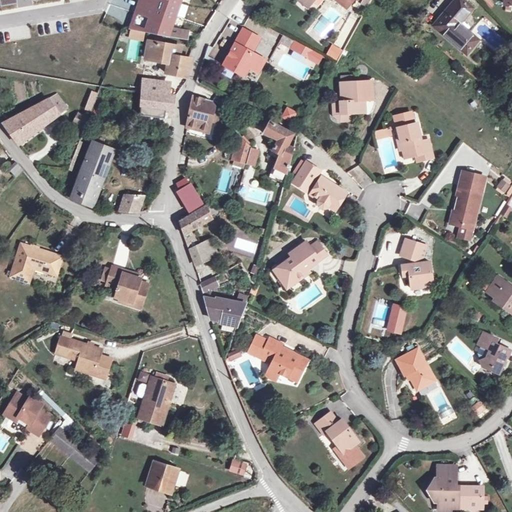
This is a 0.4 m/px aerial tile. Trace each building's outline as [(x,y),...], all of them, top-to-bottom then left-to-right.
[(145,28),(154,0),(137,0),(129,24),(145,28)] [(154,0),(145,28),(171,34),(171,37),(189,40),(191,32),(174,28),(182,0),(154,0)] [(457,25),(469,9),(459,0),(452,0),(430,26),(463,55),(474,41),(457,25)] [(490,0),(481,0),(489,8),(494,4),(490,0)] [(254,66),(260,56),(250,50),(258,36),(242,28),(234,42),(236,43),(232,51),(233,52),(231,56),(229,54),(224,64),(243,75),(249,66),(253,69),(254,66)] [(143,56),(166,60),(165,71),(187,74),(191,60),(178,57),(179,47),(146,40),(143,56)] [(292,43),(288,49),(297,54),(301,48),(292,43)] [(338,61),(344,50),(332,43),(326,55),(338,61)] [(307,51),(301,48),(297,54),(304,57),(307,51)] [(260,56),(254,66),(260,69),(265,59),(260,56)] [(243,75),(248,78),(253,69),(249,66),(243,75)] [(140,92),(163,97),(164,84),(151,82),(151,77),(142,75),(140,92)] [(340,113),(354,112),(366,111),(365,95),(372,95),(372,79),(340,81),(341,100),(339,100),(339,104),(340,113)] [(66,108),(57,90),(4,122),(19,144),(66,108)] [(92,111),(98,92),(91,90),(85,109),(92,111)] [(163,97),(140,92),(140,93),(139,107),(170,112),(172,98),(163,97)] [(453,94),(444,103),(453,111),(462,102),(453,94)] [(224,105),(221,101),(201,97),(191,139),(212,142),(224,105)] [(340,113),(339,104),(333,104),(334,115),(340,120),(350,120),(354,112),(340,113)] [(287,106),(280,117),(291,123),(298,112),(287,106)] [(72,123),(84,129),(90,117),(78,111),(72,123)] [(403,124),(413,122),(410,111),(401,113),(403,124)] [(402,157),(413,154),(420,153),(421,158),(430,156),(426,138),(418,140),(414,122),(413,122),(403,124),(401,113),(392,116),(397,137),(400,148),(402,157)] [(270,142),(267,150),(270,152),(265,176),(277,182),(282,159),(287,149),(283,146),(288,136),(263,123),(258,135),(270,142)] [(372,130),(374,136),(387,133),(386,127),(372,130)] [(232,135),(228,153),(240,157),(242,149),(232,135)] [(95,202),(96,196),(109,145),(86,141),(82,157),(74,188),(72,196),(95,202)] [(284,166),(287,169),(295,162),(292,159),(284,166)] [(288,175),(295,182),(308,172),(297,160),(295,162),(287,169),(281,174),(284,178),(288,175)] [(20,171),(14,166),(6,173),(12,179),(20,171)] [(443,210),(440,222),(449,224),(461,227),(470,191),(462,189),(466,174),(450,170),(445,193),(448,194),(443,210)] [(284,178),(281,174),(278,176),(289,188),(295,182),(288,175),(284,178)] [(462,189),(470,191),(474,176),(466,174),(462,189)] [(496,187),(505,193),(511,183),(511,182),(503,176),(496,187)] [(309,207),(312,206),(314,203),(321,208),(331,195),(307,179),(296,194),(305,200),(304,201),(304,204),(309,207)] [(137,211),(142,197),(127,194),(122,210),(137,211)] [(314,203),(312,206),(320,211),(321,208),(314,203)] [(511,206),(505,204),(501,215),(509,218),(511,210),(511,206)] [(201,208),(173,224),(177,237),(188,270),(203,260),(197,247),(192,250),(186,232),(208,218),(201,208)] [(458,238),(461,227),(449,224),(446,235),(458,238)] [(286,251),(288,253),(304,240),(303,238),(286,251)] [(303,271),(307,268),(326,254),(316,241),(308,246),(304,240),(288,253),(291,257),(277,268),(287,283),(293,279),(296,283),(306,275),(303,271)] [(388,256),(403,260),(404,257),(411,259),(415,246),(392,240),(388,256)] [(34,264),(56,272),(62,257),(22,241),(9,273),(27,280),(34,264)] [(197,247),(203,260),(211,255),(205,242),(197,247)] [(410,262),(411,259),(404,257),(403,260),(402,263),(409,265),(410,262)] [(409,265),(402,263),(390,265),(392,276),(398,275),(400,290),(421,286),(417,261),(410,262),(409,265)] [(133,301),(132,305),(142,308),(149,284),(140,282),(141,278),(136,276),(123,273),(124,268),(114,265),(112,269),(108,282),(108,284),(118,287),(116,296),(119,297),(133,301)] [(108,282),(112,269),(106,267),(101,280),(108,282)] [(123,273),(136,276),(138,272),(124,268),(123,273)] [(287,283),(277,268),(273,272),(287,290),(296,283),(293,279),(287,283)] [(511,285),(497,276),(487,291),(503,303),(500,306),(511,314),(511,285)] [(214,277),(201,284),(205,293),(218,284),(214,277)] [(236,291),(236,300),(246,301),(246,291),(236,291)] [(223,323),(246,321),(247,304),(246,301),(236,300),(204,300),(210,318),(222,317),(223,323)] [(487,341),(483,348),(492,352),(489,360),(483,363),(485,368),(502,375),(509,359),(511,360),(511,357),(511,351),(498,345),(500,340),(486,334),(484,339),(487,341)] [(249,350),(261,357),(264,352),(260,350),(266,341),(258,336),(249,350)] [(287,374),(297,379),(307,361),(293,353),(287,349),(280,345),(281,343),(269,336),(266,341),(260,350),(264,352),(261,357),(270,362),(267,366),(276,372),(285,377),(287,374)] [(70,362),(67,370),(95,379),(100,362),(90,359),(92,351),(51,338),(46,354),(48,355),(70,362)] [(407,370),(415,385),(425,380),(426,383),(434,379),(417,347),(396,358),(404,372),(407,370)] [(228,358),(232,363),(241,356),(238,351),(228,358)] [(276,372),(267,366),(262,374),(272,380),(276,372)] [(287,374),(285,377),(295,383),(297,379),(287,374)] [(163,424),(170,400),(167,399),(172,383),(151,376),(148,384),(144,396),(138,415),(163,424)] [(425,380),(415,385),(417,388),(426,383),(425,380)] [(138,394),(144,396),(148,384),(142,382),(140,383),(137,391),(138,394)] [(27,425),(39,433),(51,414),(40,407),(43,403),(31,395),(28,399),(17,392),(4,410),(7,412),(14,417),(16,418),(19,414),(30,421),(27,425)] [(478,402),(472,408),(481,417),(487,411),(478,402)] [(7,412),(2,421),(8,425),(14,417),(7,412)] [(353,449),(352,446),(354,445),(359,441),(344,418),(337,423),(333,425),(330,422),(334,419),(330,412),(316,422),(323,433),(327,430),(337,445),(334,447),(348,467),(362,457),(356,447),(353,449)] [(133,427),(126,424),(122,435),(130,437),(133,427)] [(100,462),(60,429),(50,441),(90,475),(100,462)] [(240,464),(228,461),(226,470),(239,472),(240,464)] [(164,494),(171,471),(148,464),(141,487),(164,494)] [(424,486),(423,496),(423,500),(426,502),(428,502),(427,511),(440,511),(459,511),(468,511),(469,511),(472,511),(473,490),(455,489),(455,492),(446,492),(446,489),(447,468),(428,468),(428,480),(426,480),(424,483),(424,486)] [(185,485),(188,475),(180,473),(177,482),(185,485)]
